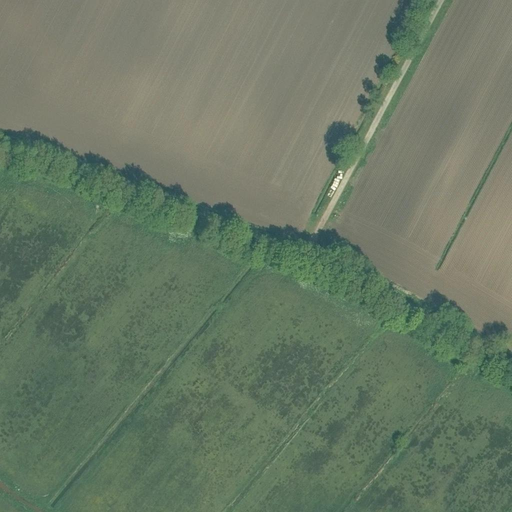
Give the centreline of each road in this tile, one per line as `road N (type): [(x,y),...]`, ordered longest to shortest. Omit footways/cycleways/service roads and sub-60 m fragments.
road 1 (track): [(0,142),(306,254)]
road 2 (track): [(306,254),(440,0)]
road 3 (track): [(306,254),(429,315),(511,370)]
